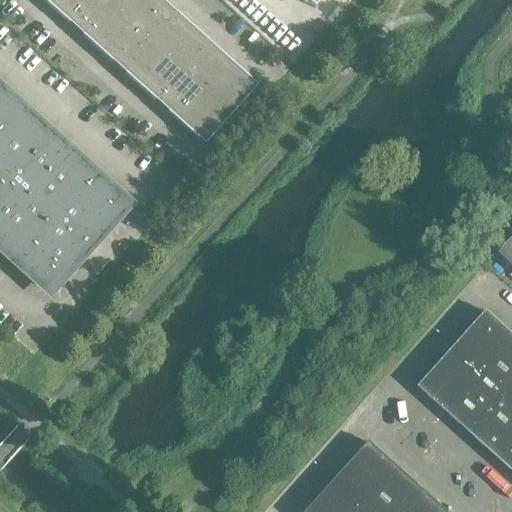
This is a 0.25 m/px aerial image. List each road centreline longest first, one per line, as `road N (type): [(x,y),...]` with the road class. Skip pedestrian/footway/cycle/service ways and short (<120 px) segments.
road 1 (unknown): [(304,511),(304,500),(341,448),(380,416),(473,310),(511,311)]
road 2 (unclassified): [(380,416),(487,511)]
